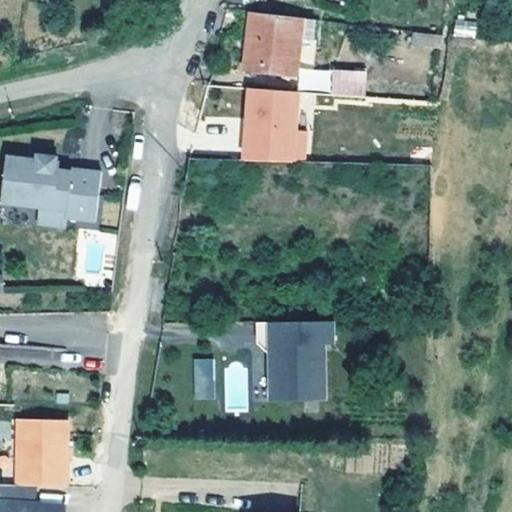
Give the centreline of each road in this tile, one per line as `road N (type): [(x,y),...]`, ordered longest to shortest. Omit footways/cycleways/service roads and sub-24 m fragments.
road 1 (residential): [(171,65),(116,511)]
road 2 (residential): [(171,65),(0,94)]
